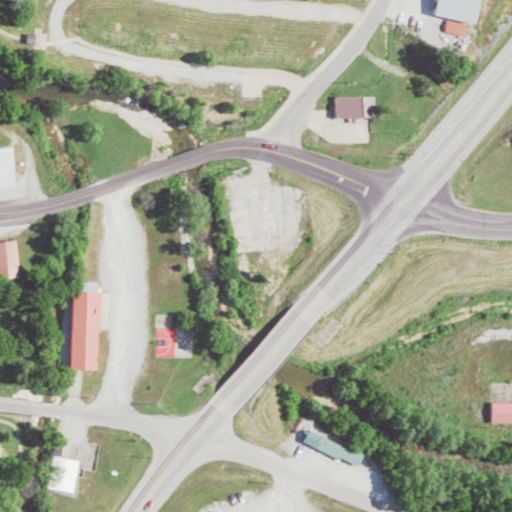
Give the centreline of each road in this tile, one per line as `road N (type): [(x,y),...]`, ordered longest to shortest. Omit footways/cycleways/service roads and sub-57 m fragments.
road 1 (primary): [(304,318),(511,91)]
road 2 (residential): [(104,414),(124,362),(126,312),(110,189)]
road 3 (residential): [(205,441),(0,398)]
road 4 (tertiary): [(229,154),(270,146),(413,203)]
road 5 (residential): [(270,146),(349,53),(379,0)]
road 6 (residential): [(367,511),(205,441)]
road 7 (tertiary): [(0,217),(159,175)]
road 8 (primary): [(143,511),(231,405)]
